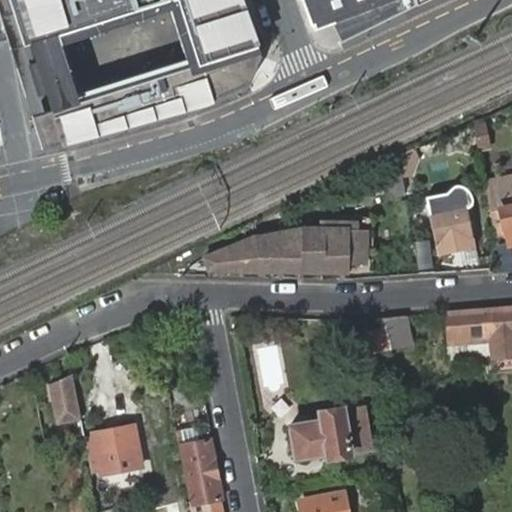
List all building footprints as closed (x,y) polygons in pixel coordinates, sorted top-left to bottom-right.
[(0,0),(0,20),(2,27),(26,107),(40,154),(65,145),(55,111),(196,68),(176,1),(154,7),(35,44),(33,42),(30,27),(28,12),(28,0),(0,0)] [(28,0),(28,12),(30,27),(33,42),(35,44),(154,7),(176,1),(196,68),(55,111),(65,145),(203,107),(250,85),(255,70),(260,56),(239,0),(28,0)] [(418,5),(417,0),(303,0),(315,30),(332,24),(340,41),(418,5)] [(484,124),(471,126),(476,150),(490,147),(484,124)] [(511,177),(483,183),(497,248),(509,246),(511,244),(511,177)] [(430,211),(436,245),(474,238),(467,204),(430,211)] [(252,238),(205,259),(208,272),(345,272),(345,230),(305,229),(252,238)] [(497,248),(502,269),(511,268),(511,259),(509,246),(497,248)] [(492,342),(495,354),(511,353),(511,308),(445,313),(448,338),(485,336),(492,342)] [(382,326),(387,348),(387,349),(406,348),(404,317),(380,319),(382,326)] [(378,351),(387,348),(382,326),(364,331),(370,350),(378,348),(378,351)] [(80,420),(71,373),(48,384),(56,424),(80,420)] [(364,407),(359,408),(362,424),(367,424),(364,407)] [(362,424),(359,408),(343,412),(342,410),(319,414),(320,421),(290,426),(295,459),(326,454),(327,460),(347,457),(347,456),(372,452),(367,424),(362,424)] [(177,422),(172,422),(189,511),(220,511),(217,498),(219,498),(206,433),(181,437),(177,422)] [(133,424),(82,433),(90,476),(141,466),(133,424)] [(304,500),(305,511),(344,511),(341,494),(304,500)] [(296,511),(305,511),(304,500),(295,501),(296,511)]
